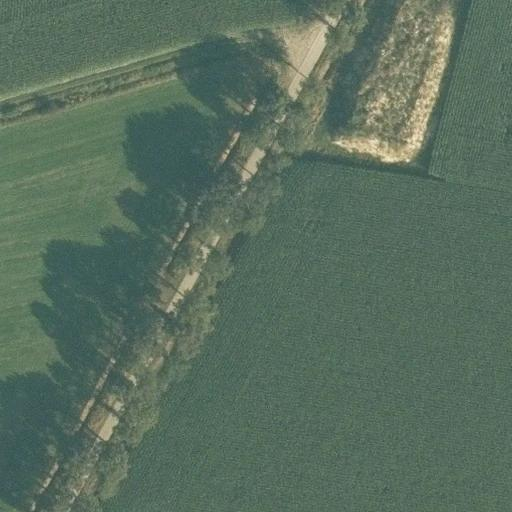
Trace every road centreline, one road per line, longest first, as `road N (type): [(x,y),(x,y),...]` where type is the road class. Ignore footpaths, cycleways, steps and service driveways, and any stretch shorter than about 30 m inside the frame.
road 1 (unclassified): [(59,511),(342,0)]
road 2 (track): [(318,44),(251,33),(0,104)]
